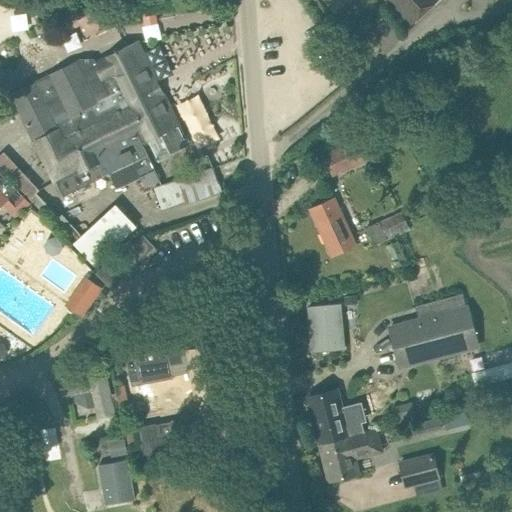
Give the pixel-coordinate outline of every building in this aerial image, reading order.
[(387,0),(410,25),(437,0),(387,0)] [(160,134),(171,154),(191,145),(188,137),(184,139),(177,126),(179,125),(163,92),(161,93),(156,83),(158,82),(137,40),(127,46),(107,56),(95,63),(93,59),(80,59),(10,94),(22,117),(34,141),(54,182),(56,181),(63,196),(72,192),(94,181),(104,176),(103,176),(109,173),(116,188),(140,176),(145,187),(160,180),(159,179),(140,138),(146,135),(148,140),(160,134)] [(216,50),(169,66),(177,89),(224,74),(216,50)] [(344,147),(324,156),(333,174),(369,158),(364,147),(375,142),(374,140),(384,135),(381,128),(370,133),(371,135),(361,140),(360,140),(357,132),(341,139),(344,147)] [(219,181),(218,181),(213,170),(214,169),(214,167),(213,168),(162,186),(154,189),(162,209),(186,200),(190,202),(222,191),(219,183),(220,183),(219,181)] [(473,184),(472,182),(484,176),(480,167),(451,181),(456,193),(473,184)] [(0,204),(7,198),(6,196),(12,190),(19,198),(16,201),(22,207),(28,202),(0,171),(0,204)] [(332,256),(341,251),(355,245),(334,198),(310,208),(332,256)] [(94,265),(135,228),(115,205),(73,243),(94,265)] [(408,230),(400,212),(365,228),(374,246),(408,230)] [(118,259),(128,270),(153,246),(143,236),(134,245),(129,240),(116,251),(121,257),(118,259)] [(70,311),(72,308),(81,315),(101,288),(87,279),(66,308),(70,311)] [(355,295),(344,296),(345,304),(356,303),(355,295)] [(340,304),(308,307),(312,351),(345,348),(340,304)] [(419,321),(390,328),(400,367),(478,346),(467,308),(466,308),(419,321)] [(134,348),(126,349),(132,385),(133,385),(133,383),(141,381),(141,380),(155,378),(158,377),(158,381),(173,378),(172,372),(193,368),(198,396),(221,392),(212,346),(190,351),(191,358),(185,359),(181,339),(134,347),(134,348)] [(92,391),(95,406),(98,418),(115,414),(105,370),(61,380),(62,383),(59,385),(61,392),(64,394),(65,397),(92,391)] [(502,386),(489,389),(492,402),(505,398),(505,397),(511,395),(511,378),(501,382),(502,386)] [(327,392),(308,397),(319,442),(329,480),(339,478),(349,475),(358,473),(355,460),(383,453),(377,427),(348,435),(346,425),(365,421),(361,404),(341,409),(337,389),(327,392)] [(139,426),(145,458),(186,451),(182,432),(157,436),(155,424),(139,426)] [(124,439),(110,442),(112,456),(126,453),(124,439)] [(440,480),(434,454),(399,462),(405,488),(440,480)] [(0,473),(14,471),(12,456),(0,458),(0,473)] [(127,460),(99,465),(106,505),(134,499),(132,487),(134,487),(133,483),(131,483),(127,460)] [(149,487),(149,505),(201,507),(202,479),(185,478),(185,489),(149,487)]
